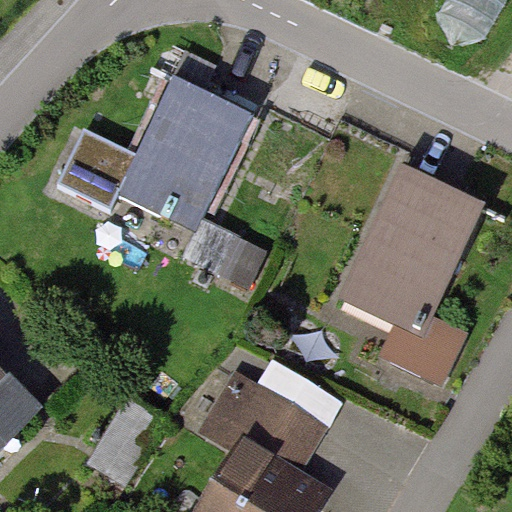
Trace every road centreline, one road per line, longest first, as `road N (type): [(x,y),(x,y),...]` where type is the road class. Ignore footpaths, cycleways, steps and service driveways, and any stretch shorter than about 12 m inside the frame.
road 1 (residential): [(511,139),(241,0)]
road 2 (residential): [(0,129),(120,0)]
road 3 (residential): [(511,354),(438,511)]
